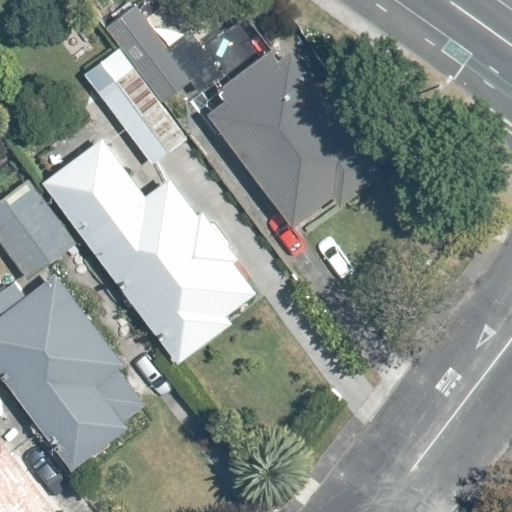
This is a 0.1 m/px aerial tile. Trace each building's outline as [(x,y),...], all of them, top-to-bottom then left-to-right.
[(135,63),(164,101),(197,75),(142,3),(109,28),(135,63)] [(220,30),(246,66),(213,90),(218,97),(204,108),(289,225),(373,165),(283,40),(271,48),(245,12),(220,30)] [(135,63),(133,65),(98,91),(153,163),(190,135),(164,101),(135,63)] [(146,191),(101,130),(37,178),(173,359),(226,320),(221,314),(255,288),(169,174),(146,191)] [(71,243),(25,179),(0,197),(0,239),(26,275),(71,243)] [(146,402),(54,273),(0,311),(0,375),(63,462),(146,402)] [(0,511),(56,511),(1,436),(0,436),(0,511)]
